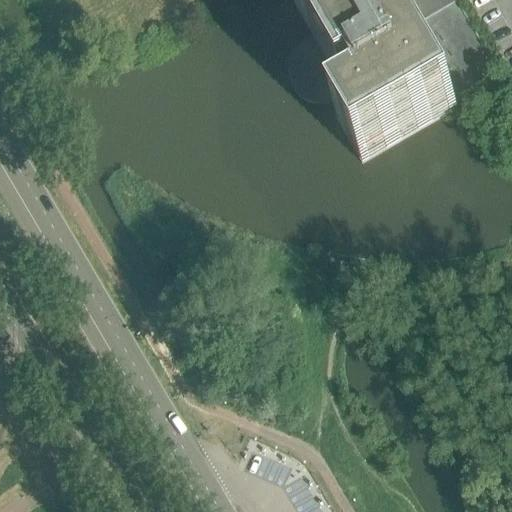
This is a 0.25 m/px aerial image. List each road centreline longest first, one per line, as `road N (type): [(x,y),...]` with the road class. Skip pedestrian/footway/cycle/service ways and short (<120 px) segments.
road 1 (secondary): [(220,511),(0,135)]
road 2 (secondary): [(0,288),(146,511)]
